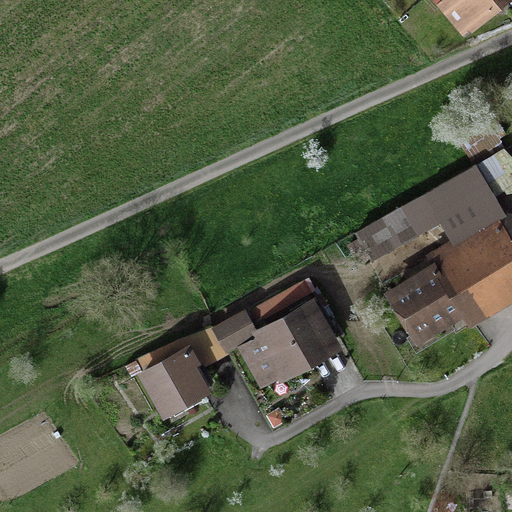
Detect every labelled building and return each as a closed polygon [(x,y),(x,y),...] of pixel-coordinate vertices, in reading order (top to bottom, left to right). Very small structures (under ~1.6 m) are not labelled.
[(432,0),(438,6),(445,0),(452,0),(473,24),(492,8),(503,9),(503,0),(432,0)] [(475,164),(475,165),(504,149),(491,126),(462,142),(475,164)] [(413,229),(488,188),(475,165),(401,207),(413,229)] [(461,310),(511,278),(511,216),(494,217),(429,256),(435,266),(391,293),(415,331),(458,305),(461,310)] [(307,278),(251,309),(257,320),(313,289),(307,278)] [(256,384),(325,346),(305,310),(236,348),(256,384)] [(246,312),(215,329),(225,347),(255,330),(246,312)] [(165,412),(205,389),(192,365),(196,363),(187,347),(143,372),(165,412)] [(284,419),(278,409),(268,415),(274,424),(284,419)]
